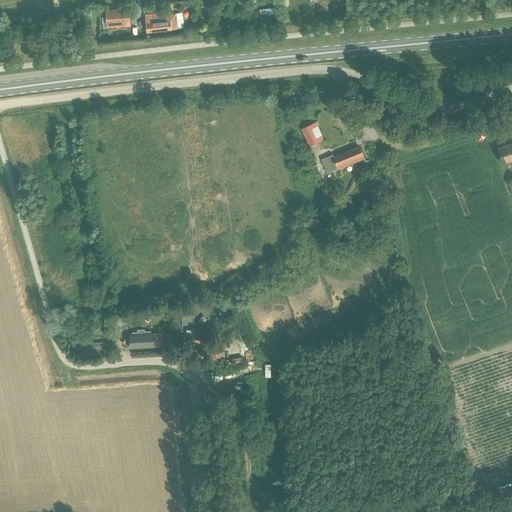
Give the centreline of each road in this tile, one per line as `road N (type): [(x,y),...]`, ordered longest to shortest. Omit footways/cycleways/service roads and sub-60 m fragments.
road 1 (primary): [(0,90),(511,34)]
road 2 (unclassified): [(190,374),(168,361),(79,364),(60,351),(0,143)]
road 3 (unclassified): [(0,105),(333,70)]
road 4 (unclassified): [(511,117),(399,146),(356,117),(333,70)]
road 5 (unclassified): [(333,70),(450,111),(511,89)]
road 6 (track): [(204,511),(190,374)]
